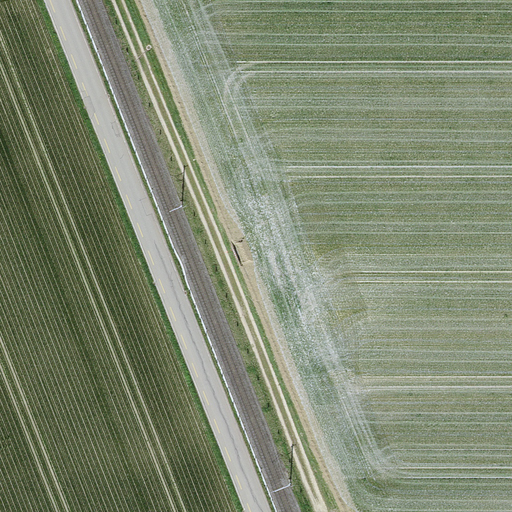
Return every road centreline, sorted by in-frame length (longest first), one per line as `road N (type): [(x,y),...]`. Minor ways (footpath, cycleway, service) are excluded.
road 1 (track): [(319,511),(117,0)]
road 2 (unclassified): [(253,511),(52,0)]
